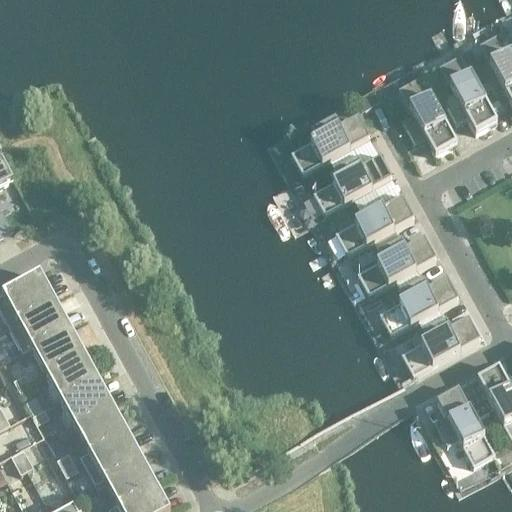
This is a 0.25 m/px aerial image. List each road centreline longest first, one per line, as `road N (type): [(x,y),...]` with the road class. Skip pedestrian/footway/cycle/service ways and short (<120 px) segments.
road 1 (residential): [(210,511),(72,255)]
road 2 (residential): [(232,511),(409,400)]
road 3 (unclassified): [(419,195),(505,346)]
